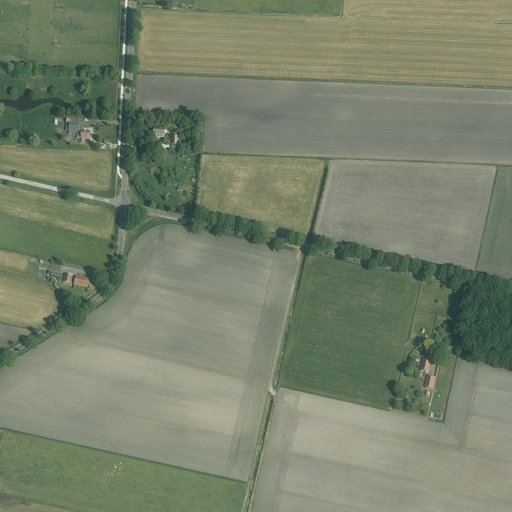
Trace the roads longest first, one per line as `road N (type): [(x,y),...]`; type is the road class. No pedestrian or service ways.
road 1 (tertiary): [(511,293),(122,204)]
road 2 (tertiary): [(0,359),(104,291),(117,266),(122,204)]
road 3 (tertiary): [(122,204),(132,0)]
road 4 (track): [(300,245),(271,380),(275,395)]
road 5 (unclassified): [(122,204),(0,175)]
